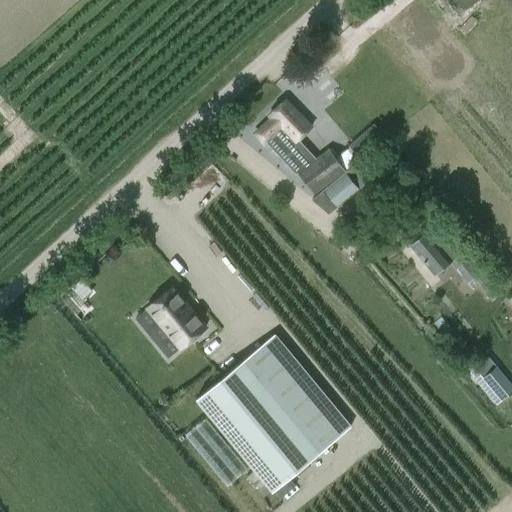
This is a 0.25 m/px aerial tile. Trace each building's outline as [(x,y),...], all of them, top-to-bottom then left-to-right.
[(317,191),(343,172),(355,163),(347,152),(335,161),(328,151),(312,162),(295,143),(311,128),(286,100),(270,115),(280,127),(268,137),(265,140),(295,174),(297,173),(312,195),(317,191)] [(356,163),(312,200),(328,214),(367,181),(356,163)] [(217,164),(173,194),(186,213),(230,183),(217,164)] [(483,270),(473,258),(443,221),(428,232),(412,246),(436,275),(452,261),(469,281),(483,270)] [(84,280),(63,298),(81,319),(94,307),(87,298),(95,292),(84,280)] [(147,308),(180,348),(205,328),(172,287),(147,308)] [(276,336),(198,400),(280,498),(296,485),(291,479),(352,429),(276,336)] [(511,386),(488,357),(474,368),(502,401),(511,392),(511,386)] [(228,484),(249,467),(207,415),(186,432),(228,484)] [(255,470),(247,477),(265,499),(273,492),(255,470)]
